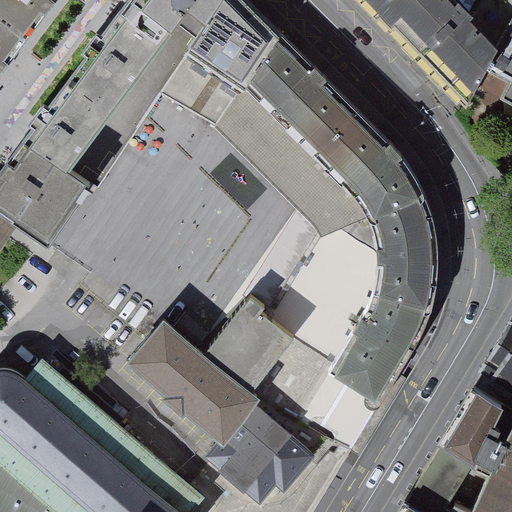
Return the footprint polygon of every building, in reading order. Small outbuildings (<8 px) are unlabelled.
[(0,0),(0,24),(21,41),(54,0),(0,0)] [(122,15),(161,44),(188,11),(202,21),(219,0),(118,0),(113,8),(122,15)] [(249,66),(276,28),(249,0),(219,0),(202,21),(207,24),(160,87),(214,122),(249,66)] [(363,0),(422,62),(468,111),(481,87),(504,46),(462,0),(363,0)] [(28,139),(67,169),(161,44),(122,15),(103,40),(98,36),(91,45),(84,54),(89,58),(50,111),(45,107),(38,117),(31,126),(35,130),(28,139)] [(0,67),(21,41),(0,24),(0,67)] [(324,243),(381,218),(423,197),(413,177),(394,145),(318,70),(276,28),(249,66),(214,122),(301,212),(311,223),(320,235),(324,243)] [(511,33),(504,46),(481,87),(511,103),(511,33)] [(67,169),(28,139),(0,177),(0,209),(17,221),(51,246),(94,187),(67,169)] [(384,294),(379,303),(426,315),(429,308),(434,282),(435,262),(435,243),(432,222),(423,197),(381,218),(386,234),(388,248),(382,248),(382,261),(389,260),(388,276),(384,294)] [(0,245),(17,221),(0,209),(0,245)] [(311,223),(301,212),(254,293),(268,305),(264,309),(271,315),(320,235),(311,223)] [(342,368),(295,337),(271,315),(264,309),(268,305),(254,293),(203,354),(256,399),(326,440),(353,455),(379,399),(338,374),(342,368)] [(420,329),(426,315),(379,303),(370,319),(365,317),(357,330),(363,333),(342,368),(338,374),(379,399),(411,347),(420,329)] [(223,438),(252,404),(256,399),(203,354),(165,323),(132,362),(223,438)] [(511,328),(477,385),(511,407),(511,328)] [(0,488),(28,511),(206,511),(213,505),(193,487),(43,363),(29,380),(19,373),(7,369),(0,370),(0,488)] [(414,487),(458,511),(468,511),(511,424),(511,407),(477,385),(414,487)] [(252,404),(223,438),(211,450),(219,456),(262,493),(278,475),(286,481),(310,459),(252,404)] [(511,511),(511,424),(468,511),(511,511)] [(219,456),(193,487),(213,505),(206,511),(314,511),(334,481),(353,455),(326,440),(310,459),(286,481),(278,475),(262,493),(219,456)] [(458,511),(414,487),(399,511),(458,511)] [(28,511),(0,488),(0,511),(28,511)]
